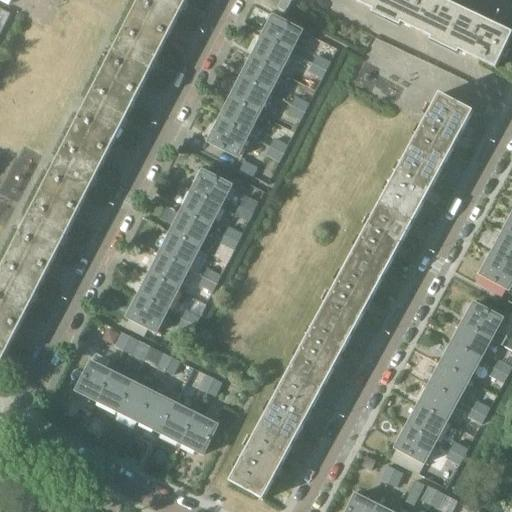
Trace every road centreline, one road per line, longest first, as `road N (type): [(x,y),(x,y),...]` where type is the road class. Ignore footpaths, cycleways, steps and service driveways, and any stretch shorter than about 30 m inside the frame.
road 1 (residential): [(7,426),(226,0)]
road 2 (residential): [(511,120),(300,511)]
road 3 (residential): [(179,511),(7,426)]
